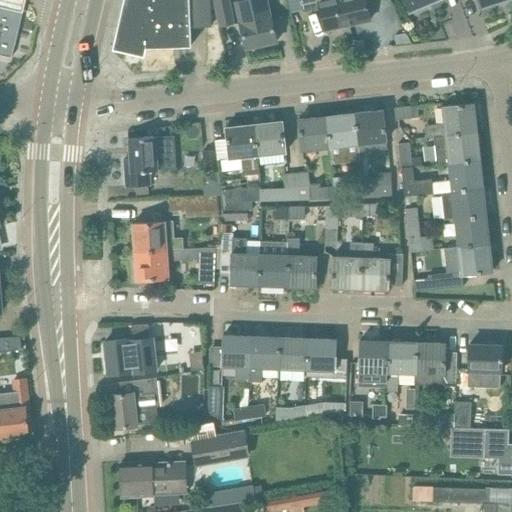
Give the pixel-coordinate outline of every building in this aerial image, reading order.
[(0,0),(0,50),(11,53),(24,6),(6,0),(0,0)] [(123,0),(112,49),(144,56),(146,47),(192,46),(191,27),(211,26),(209,0),(123,0)] [(227,0),(213,0),(215,4),(214,4),(220,28),(233,25),(228,1),(227,1),(227,0)] [(266,0),(244,0),(235,2),(246,49),(276,42),(266,0)] [(325,31),(349,25),(343,0),(291,0),(294,12),(302,10),(302,12),(319,8),(325,31)] [(343,0),(349,25),(370,20),(364,0),(343,0)] [(404,0),(409,11),(413,10),(414,13),(427,8),(426,4),(434,0),(404,0)] [(363,37),(353,39),(355,49),(365,47),(363,37)] [(424,126),(426,137),(426,138),(434,137),(476,132),(473,103),(442,107),(444,124),(424,126)] [(411,118),(409,107),(394,108),(395,119),(411,118)] [(382,110),(354,113),(357,144),(386,141),(382,110)] [(326,116),(330,147),(331,161),(359,157),(357,144),(354,113),(326,116)] [(330,147),(326,116),(298,119),(301,151),(330,147)] [(282,121),(254,124),(258,155),(285,152),(282,121)] [(258,155),(254,124),(225,127),(228,159),(241,157),(243,175),(260,174),(258,155)] [(437,164),(448,163),(479,160),(476,132),(434,137),(437,164)] [(149,171),(158,171),(175,170),(173,136),(128,139),(129,159),(123,159),(125,187),(150,185),(149,171)] [(223,147),(222,137),(214,138),(215,148),(223,147)] [(398,144),(401,168),(412,167),(409,142),(398,144)] [(217,173),(216,150),(203,151),(204,173),(217,173)] [(415,195),(426,194),(451,191),(483,187),(479,160),(448,163),(450,182),(435,184),(434,179),(424,180),(413,181),(412,167),(401,168),(404,196),(415,195)] [(221,196),(220,191),(218,172),(217,173),(204,173),(202,173),(203,197),(217,196),(221,196)] [(276,200),(299,199),(296,173),(284,173),(285,188),(260,189),(261,200),(276,200)] [(308,173),(296,173),(299,199),(335,198),(334,186),(319,187),(319,184),(308,184),(308,173)] [(376,175),(377,188),(377,196),(391,196),(390,175),(376,175)] [(335,198),(350,197),(349,178),(333,179),(334,186),(335,198)] [(242,202),(261,200),(260,189),(260,186),(220,191),(221,196),(223,212),(243,211),(242,202)] [(483,187),(451,191),(454,219),(486,215),(483,187)] [(377,188),(364,189),(365,197),(377,196),(377,188)] [(218,208),(217,196),(203,197),(185,198),(186,210),(218,208)] [(362,205),(362,216),(377,215),(377,204),(362,205)] [(326,206),(325,227),(337,228),(337,217),(355,216),(354,205),(326,206)] [(289,207),(273,208),(274,219),(289,218),(289,207)] [(304,207),(289,207),(289,218),(304,218),(304,207)] [(407,224),(418,223),(416,208),(406,209),(407,224)] [(234,212),(223,212),(220,274),(230,274),(230,284),(258,285),(259,254),(243,253),(244,239),(233,238),(234,212)] [(454,219),(457,247),(489,243),(486,215),(454,219)] [(133,223),(134,252),(167,250),(165,221),(133,223)] [(432,236),(420,238),(418,223),(407,224),(410,252),(433,249),(432,236)] [(260,241),(259,254),(258,285),(286,286),(288,238),(287,238),(287,242),(260,241)] [(299,238),(288,238),(286,286),(315,287),(316,256),(298,255),(299,238)] [(360,289),(361,243),(350,242),(349,257),(332,256),(331,288),(360,289)] [(403,254),(393,253),(389,253),(388,258),(373,258),(373,243),(361,243),(360,289),(388,290),(388,286),(401,286),(402,266),(403,254)] [(413,280),(415,291),(463,286),(461,275),(492,272),(489,243),(457,247),(442,248),(443,260),(459,258),(460,271),(427,275),(427,278),(413,280)] [(215,247),(167,250),(134,252),(136,280),(168,278),(166,261),(199,259),(198,283),(214,284),(215,247)] [(148,323),(132,325),(133,340),(150,338),(148,323)] [(235,381),(249,381),(251,336),(222,335),(221,366),(236,367),(235,381)] [(279,337),(251,336),(249,381),(261,382),(262,368),(278,369),(279,337)] [(0,351),(21,349),(20,337),(0,339),(0,351)] [(127,340),(127,339),(104,342),(106,362),(104,362),(105,370),(107,370),(108,374),(130,372),(131,373),(156,370),(152,337),(150,338),(133,340),(127,340)] [(307,338),(279,337),(278,369),(306,370),(307,338)] [(336,339),(307,338),(306,370),(334,371),(336,339)] [(387,372),(388,341),(360,340),(358,387),(387,388),(387,372)] [(416,342),(388,341),(387,372),(387,388),(387,392),(398,392),(398,373),(415,373),(416,342)] [(445,343),(416,342),(415,373),(414,384),(456,385),(457,353),(444,352),(445,343)] [(468,370),(467,386),(483,387),(499,388),(500,372),(501,372),(502,346),(469,344),(468,364),(468,370)] [(156,407),(159,407),(156,378),(118,383),(120,394),(110,395),(114,428),(136,425),(136,424),(158,422),(156,407)] [(0,436),(15,435),(14,432),(27,431),(25,407),(28,407),(25,379),(13,380),(15,396),(0,397),(0,436)] [(207,412),(221,421),(222,387),(208,386),(207,412)] [(471,402),(455,401),(454,426),(470,427),(471,402)] [(305,407),(306,418),(326,414),(324,404),(305,407)] [(380,416),(386,416),(386,405),(362,404),(361,415),(367,415),(367,418),(380,419),(380,416)] [(263,406),(248,408),(250,419),(265,416),(263,406)] [(306,418),(305,407),(290,409),(291,420),(306,418)] [(235,421),(250,419),(248,408),(233,411),(235,421)] [(440,413),(440,426),(454,426),(454,414),(440,413)] [(401,415),(401,426),(413,426),(413,415),(401,415)] [(488,427),(488,418),(476,418),(475,426),(488,427)] [(203,424),(191,426),(193,439),(192,439),(196,467),(249,458),(244,431),(213,436),(211,422),(203,424)] [(451,428),(451,429),(450,441),(490,443),(491,429),(451,428)] [(511,443),(498,443),(497,474),(511,474),(511,443)] [(152,496),(188,494),(187,461),(120,463),(121,497),(152,496)] [(469,489),(413,487),(412,501),(468,502),(469,489)] [(336,490),(262,503),(263,511),(271,511),(291,508),(291,511),(304,511),(303,506),(338,500),(336,490)] [(244,511),(243,502),(194,510),(182,511),(244,511)] [(511,511),(511,503),(482,503),(481,511),(511,511)]
